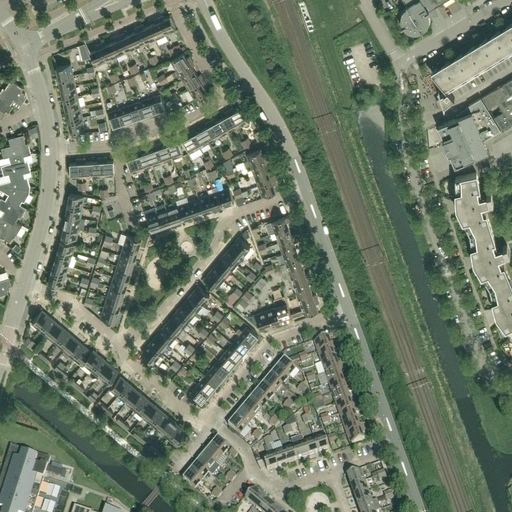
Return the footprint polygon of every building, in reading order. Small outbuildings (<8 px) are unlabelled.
[(436,11),(435,7),(446,0),(403,0),(408,7),(405,10),(404,11),(402,15),(402,20),(404,25),(401,26),(402,27),(404,25),(407,29),(412,31),(417,31),(421,30),(423,32),(424,32),(422,29),(426,26),(428,22),(429,16),(427,14),(436,11)] [(176,30),(170,16),(164,19),(163,16),(159,18),(166,35),(176,30)] [(166,35),(159,18),(154,20),(156,23),(150,25),(156,39),(166,35)] [(511,24),(508,28),(507,26),(506,26),(496,35),(494,33),(494,34),(483,43),(483,42),(482,41),(471,50),(469,49),(459,57),(458,58),(457,56),(447,64),(446,66),(444,64),(433,73),(432,71),(431,72),(443,86),(444,88),(440,91),(439,88),(438,89),(441,96),(436,100),(442,107),(444,106),(444,107),(444,108),(445,108),(444,107),(444,106),(448,102),(453,98),(454,99),(454,98),(448,90),(458,83),(470,76),(473,74),(482,69),(495,61),(506,54),(511,51),(511,24)] [(156,39),(150,25),(144,28),(143,25),(139,27),(146,43),(156,39)] [(146,43),(139,27),(134,29),(136,32),(130,34),(136,48),(146,43)] [(354,29),(349,31),(354,42),(360,40),(354,29)] [(136,48),(130,34),(125,37),(123,33),(119,35),(126,52),(136,48)] [(126,52),(119,35),(115,37),(116,41),(110,43),(117,57),(126,52)] [(117,57),(110,43),(105,45),(104,42),(99,44),(107,61),(117,57)] [(107,61),(99,44),(95,46),(96,49),(90,52),(96,66),(107,61)] [(176,70),(192,60),(190,56),(187,58),(183,53),(170,61),(176,70)] [(195,71),(192,66),(195,64),(192,60),(176,70),(172,73),(174,77),(179,74),(182,79),(195,71)] [(59,78),(73,75),(77,74),(75,63),(56,67),(59,78)] [(188,89),(204,79),(201,75),(198,77),(195,71),(182,79),(188,89)] [(76,85),(73,75),(59,78),(61,89),(76,85)] [(511,78),(482,97),(482,98),(489,108),(498,103),(503,111),(494,117),(500,128),(501,129),(511,122),(511,78)] [(207,90),(203,85),(206,83),(204,79),(188,89),(194,98),(207,90)] [(25,94),(20,91),(22,88),(10,80),(4,89),(2,88),(0,91),(0,98),(10,104),(13,98),(21,104),(26,97),(24,96),(25,94)] [(78,96),(76,85),(61,89),(63,99),(78,96)] [(165,108),(160,94),(150,98),(155,112),(160,110),(161,113),(166,112),(165,109),(165,108)] [(180,99),(177,94),(170,98),(173,103),(180,99)] [(80,107),(78,96),(63,99),(66,110),(80,107)] [(440,125),(438,126),(443,139),(443,140),(448,153),(449,153),(455,166),(489,152),(484,140),(501,130),(481,97),(469,105),(472,111),(448,122),(447,120),(440,125)] [(12,106),(10,104),(0,98),(0,109),(4,113),(5,111),(8,112),(12,106)] [(155,112),(150,98),(139,102),(145,119),(150,117),(149,114),(155,112)] [(145,119),(139,102),(129,105),(134,119),(140,117),(141,121),(145,119)] [(134,119),(129,105),(119,109),(125,126),(130,125),(128,121),(134,119)] [(83,117),(80,107),(66,110),(68,121),(83,117)] [(247,121),(240,108),(234,111),(233,108),(229,111),(238,127),(247,121)] [(125,126),(119,109),(108,113),(113,127),(119,125),(121,128),(125,126)] [(238,127),(229,111),(224,113),(226,116),(221,119),(228,132),(238,127)] [(85,128),(83,117),(68,121),(70,131),(85,128)] [(228,132),(221,119),(215,122),(214,119),(210,121),(219,137),(228,132)] [(105,121),(98,123),(100,131),(107,129),(105,121)] [(219,137),(210,121),(205,123),(207,126),(202,129),(209,143),(219,137)] [(209,143),(202,129),(197,132),(195,129),(191,132),(200,148),(209,143)] [(200,148),(191,132),(187,134),(188,137),(183,140),(190,153),(200,148)] [(30,154),(27,143),(25,144),(22,135),(8,139),(10,145),(0,148),(3,158),(8,157),(8,156),(22,152),(23,156),(30,154)] [(184,155),(179,141),(178,141),(177,138),(172,139),(174,143),(168,145),(173,159),(184,155)] [(173,159),(168,145),(162,147),(161,143),(157,145),(163,162),(173,159)] [(163,162),(157,145),(152,147),(153,150),(147,152),(152,166),(163,162)] [(267,159),(266,154),(263,156),(260,149),(246,155),(250,165),(267,159)] [(152,166),(147,152),(142,154),(141,151),(136,152),(142,170),(152,166)] [(30,172),(27,160),(25,161),(23,156),(22,152),(8,156),(8,157),(9,163),(0,165),(3,175),(8,174),(7,174),(22,170),(23,174),(30,172)] [(142,170),(136,152),(132,154),(133,157),(127,159),(132,173),(142,170)] [(115,175),(114,160),(107,161),(107,157),(102,158),(103,176),(115,175)] [(103,176),(102,158),(97,158),(98,161),(92,162),(92,177),(103,176)] [(82,177),(80,159),(76,159),(76,163),(69,163),(70,178),(82,177)] [(92,177),(92,162),(85,162),(85,159),(80,159),(82,177),(92,177)] [(268,170),(266,164),(269,163),(267,159),(250,165),(254,175),(268,170)] [(29,187),(26,177),(24,177),(23,174),(22,170),(7,174),(8,174),(9,180),(0,182),(0,186),(29,190),(29,187)] [(275,179),(274,174),(270,176),(268,170),(254,175),(258,186),(275,179)] [(480,187),(477,174),(477,173),(456,177),(455,177),(456,185),(458,185),(460,191),(480,187)] [(276,191),(274,185),(277,183),(275,179),(258,186),(262,196),(276,191)] [(23,202),(28,193),(29,190),(0,186),(0,190),(8,194),(4,200),(17,208),(19,204),(21,201),(23,202)] [(234,201),(229,187),(219,191),(224,205),(234,201)] [(492,197),(491,193),(487,194),(482,196),(480,187),(460,191),(456,192),(456,200),(457,207),(461,206),(492,197)] [(224,205),(219,191),(209,194),(214,209),(224,205)] [(82,207),(84,196),(69,193),(67,204),(82,207)] [(214,209),(209,194),(198,198),(203,212),(214,209)] [(25,208),(19,204),(17,208),(4,200),(0,198),(0,197),(0,209),(3,211),(0,217),(13,225),(15,221),(18,217),(20,218),(25,208)] [(486,213),(484,204),(489,203),(494,202),(492,197),(461,206),(457,207),(460,213),(463,220),(464,220),(467,219),(467,220),(487,213),(486,213)] [(203,212),(198,198),(188,202),(193,216),(203,212)] [(193,216),(188,202),(178,205),(183,219),(193,216)] [(168,209),(167,209),(164,203),(155,207),(157,213),(162,227),(173,223),(168,209)] [(183,219),(178,205),(175,206),(175,204),(174,203),(172,203),(171,203),(170,203),(168,205),(168,206),(168,207),(169,209),(168,209),(173,223),(183,219)] [(80,218),(82,207),(67,204),(66,215),(80,218)] [(162,227),(157,213),(147,216),(152,230),(162,227)] [(491,227),(487,213),(467,220),(469,225),(466,226),(470,233),(491,227)] [(85,219),(80,218),(66,215),(64,226),(79,229),(83,229),(85,219)] [(21,225),(15,221),(13,225),(0,217),(0,216),(0,237),(9,242),(13,234),(16,235),(21,225)] [(289,227),(287,222),(290,221),(289,216),(285,217),(267,223),(270,233),(275,232),(289,227)] [(77,240),(79,229),(64,226),(62,237),(77,240)] [(296,236),(294,232),(291,233),(289,227),(275,232),(279,243),(296,236)] [(495,240),(491,227),(470,233),(471,241),(474,240),(475,246),(495,240)] [(138,250),(141,239),(127,234),(123,245),(138,250)] [(296,248),(294,242),(298,241),(296,236),(279,243),(282,253),(296,248)] [(250,247),(239,237),(232,246),(243,255),(250,247)] [(72,255),(76,244),(61,240),(58,251),(72,255)] [(478,260),(509,249),(507,245),(503,247),(498,249),(495,240),(475,246),(472,247),(473,255),(474,262),(478,260)] [(135,260),(138,250),(123,245),(120,255),(135,260)] [(243,255),(232,246),(225,254),(236,264),(243,255)] [(303,257),(302,253),(298,254),(296,248),(282,253),(286,263),(303,257)] [(504,265),(501,257),(506,255),(510,253),(509,249),(478,260),(474,262),(478,268),(482,275),(486,273),(486,274),(504,266),(504,265)] [(69,266),(72,255),(58,251),(55,261),(69,266)] [(236,264),(225,254),(218,262),(229,272),(236,264)] [(131,270),(135,260),(120,255),(117,266),(131,270)] [(76,256),(75,264),(85,266),(87,257),(76,256)] [(304,268),(302,263),(305,262),(303,257),(286,263),(289,273),(304,268)] [(65,276),(69,266),(55,261),(51,271),(65,276)] [(262,266),(256,261),(254,264),(259,269),(262,266)] [(229,272),(218,262),(211,271),(222,280),(229,272)] [(128,281),(131,270),(117,266),(114,276),(128,281)] [(510,278),(504,266),(486,274),(488,279),(486,280),(490,287),(510,278)] [(310,277),(309,273),(306,274),(304,268),(289,273),(293,284),(310,277)] [(62,287),(65,276),(51,271),(48,282),(62,287)] [(222,280),(211,271),(203,279),(215,289),(222,280)] [(125,291),(128,281),(114,276),(110,286),(125,291)] [(311,289),(309,283),(312,282),(310,277),(293,284),(297,294),(311,289)] [(8,286),(11,285),(8,278),(0,280),(0,295),(8,293),(6,289),(9,288),(8,286)] [(511,292),(511,283),(510,278),(490,287),(492,295),(494,294),(496,299),(511,292)] [(210,295),(198,285),(191,294),(203,304),(210,295)] [(121,301),(125,291),(110,286),(107,297),(121,301)] [(236,287),(234,290),(240,295),(242,292),(236,287)] [(318,298),(316,293),(313,294),(311,289),(297,294),(300,304),(318,298)] [(237,298),(240,295),(234,290),(231,293),(237,298)] [(501,314),(511,308),(511,292),(496,299),(497,299),(493,301),(495,309),(497,315),(501,314)] [(203,304),(191,294),(184,302),(196,312),(203,304)] [(290,313),(284,295),(273,299),(276,307),(282,321),(286,319),(288,323),(293,321),(292,318),(304,313),(302,309),(290,313)] [(118,312),(121,301),(107,297),(104,307),(118,312)] [(243,298),(236,306),(242,311),(249,303),(247,301),(243,298)] [(304,313),(304,315),(318,310),(316,303),(319,302),(318,298),(300,304),(302,309),(304,313)] [(189,320),(196,312),(184,302),(177,310),(189,320)] [(115,322),(118,312),(104,307),(100,318),(115,322)] [(272,328),(276,326),(275,323),(282,321),(276,307),(266,311),(272,328)] [(483,310),(486,326),(496,324),(494,308),(483,310)] [(511,308),(501,314),(497,315),(501,321),(506,327),(509,326),(509,325),(511,323),(511,308)] [(41,329),(50,317),(42,310),(32,321),(41,329)] [(189,320),(177,310),(170,319),(182,328),(185,324),(189,320)] [(267,330),(272,328),(266,311),(255,314),(260,329),(266,326),(267,330)] [(49,336),(59,324),(50,317),(41,329),(49,336)] [(175,337),(182,328),(170,319),(163,327),(175,337)] [(57,343),(67,331),(59,324),(49,336),(57,343)] [(254,341),(258,336),(247,326),(242,331),(239,328),(236,332),(239,335),(254,347),(256,343),(254,341)] [(175,337),(163,327),(156,335),(168,345),(175,337)] [(65,350),(75,338),(67,331),(57,343),(65,350)] [(168,345),(156,335),(149,344),(161,353),(168,345)] [(254,347),(239,335),(232,343),(244,353),(248,348),(250,350),(254,347)] [(23,342),(27,345),(31,340),(28,337),(23,342)] [(74,357),(83,345),(75,338),(65,350),(74,357)] [(335,347),(333,343),(330,344),(328,338),(314,343),(318,353),(335,347)] [(189,343),(186,347),(192,351),(195,348),(189,343)] [(244,353),(232,343),(226,351),(240,363),(243,360),(240,357),(244,353)] [(161,353),(149,344),(142,352),(153,362),(161,353)] [(82,363),(84,362),(92,352),(91,352),(83,345),(74,357),(82,363)] [(335,358),(333,353),(337,352),(335,347),(318,353),(321,363),(335,358)] [(92,369),(102,357),(93,350),(91,352),(92,352),(84,362),(92,369)] [(37,355),(43,359),(46,356),(40,351),(37,355)] [(240,363),(226,351),(219,360),(230,369),(234,365),(236,367),(240,363)] [(51,360),(46,356),(43,359),(48,364),(51,360)] [(100,376),(110,364),(102,357),(92,369),(100,376)] [(342,367),(341,363),(337,364),(335,358),(321,363),(325,374),(342,367)] [(296,369),(284,359),(280,364),(278,362),(275,365),(289,377),(296,369)] [(175,360),(172,363),(178,368),(181,365),(175,360)] [(230,369),(219,360),(212,368),(226,380),(229,376),(226,374),(230,369)] [(175,371),(178,368),(172,363),(170,366),(175,371)] [(109,383),(119,371),(110,364),(100,376),(109,383)] [(54,369),(59,373),(62,370),(57,365),(54,369)] [(289,377),(275,365),(271,369),(274,371),(270,376),(282,385),(289,377)] [(343,379),(341,373),(344,372),(342,367),(325,374),(328,384),(343,379)] [(226,380),(212,368),(205,376),(216,386),(220,381),(223,383),(226,380)] [(119,395),(129,383),(120,376),(110,387),(119,395)] [(216,386),(205,376),(198,384),(212,396),(215,393),(212,390),(216,386)] [(282,385),(270,376),(266,381),(264,378),(261,382),(275,394),(282,385)] [(70,383),(76,387),(79,384),(73,379),(70,383)] [(349,388),(348,384),(345,385),(343,379),(328,384),(332,394),(349,388)] [(275,394),(261,382),(258,386),(260,388),(256,392),(268,402),(275,394)] [(127,402),(137,390),(129,383),(119,395),(127,402)] [(84,388),(79,384),(76,387),(81,392),(84,388)] [(212,396),(198,384),(190,393),(202,403),(206,398),(209,400),(212,396)] [(350,399),(348,394),(351,392),(349,388),(332,394),(336,404),(350,399)] [(135,409),(145,397),(137,390),(127,402),(135,409)] [(268,402),(256,392),(252,397),(250,395),(247,398),(261,410),(268,402)] [(144,416),(153,404),(145,397),(135,409),(144,416)] [(261,410),(247,398),(244,402),(246,404),(242,409),(254,419),(261,410)] [(357,408),(355,404),(352,405),(350,399),(336,404),(339,415),(357,408)] [(152,423),(162,411),(153,404),(144,416),(152,423)] [(317,416),(325,412),(323,407),(315,411),(317,416)] [(357,420),(355,414),(358,413),(357,408),(339,415),(343,425),(357,420)] [(254,419),(242,409),(238,414),(236,411),(233,415),(247,427),(254,419)] [(160,430),(170,418),(162,411),(152,423),(160,430)] [(247,427),(233,415),(230,419),(232,421),(228,426),(240,436),(247,427)] [(274,416),(272,419),(277,424),(280,421),(274,416)] [(116,421),(121,425),(124,422),(118,417),(116,421)] [(169,436),(178,425),(170,418),(160,430),(169,436)] [(275,427),(277,424),(272,419),(269,422),(269,423),(275,427)] [(364,429),(362,424),(359,425),(357,420),(343,425),(347,435),(364,429)] [(130,427),(124,422),(121,425),(127,430),(130,427)] [(177,444),(187,432),(178,425),(169,436),(177,444)] [(364,441),(362,434),(365,433),(364,429),(347,435),(350,446),(364,441)] [(329,448),(324,434),(313,438),(318,452),(329,448)] [(230,447),(218,438),(215,436),(212,439),(215,442),(211,446),(222,456),(230,447)] [(291,440),(293,445),(298,459),(308,456),(303,442),(301,436),(291,440)] [(318,452),(313,438),(303,442),(308,456),(318,452)] [(149,448),(154,453),(157,450),(151,445),(149,448)] [(298,459),(293,445),(283,449),(288,463),(298,459)] [(0,480),(0,511),(32,511),(45,472),(47,466),(50,458),(11,446),(4,467),(2,475),(0,480)] [(222,456),(211,446),(207,451),(204,449),(201,452),(215,464),(222,456)] [(288,463),(283,449),(272,452),(277,467),(288,463)] [(229,453),(235,458),(237,455),(232,450),(229,453)] [(215,464),(201,452),(198,456),(201,458),(197,463),(208,472),(215,464)] [(277,467),(272,452),(262,456),(267,470),(277,467)] [(208,472),(197,463),(193,467),(190,465),(187,469),(201,481),(208,472)] [(263,463),(257,465),(259,471),(265,470),(263,463)] [(63,471),(47,466),(45,472),(61,477),(63,471)] [(201,481),(187,469),(184,472),(187,475),(183,480),(194,489),(201,481)] [(365,481),(361,471),(347,476),(351,486),(365,481)] [(369,491),(365,481),(351,486),(354,496),(369,491)] [(254,507),(264,495),(255,488),(245,499),(254,507)] [(372,502),(369,491),(354,496),(358,507),(372,502)] [(260,511),(263,511),(272,502),(264,495),(254,507),(260,511)] [(63,499),(59,509),(68,511),(72,502),(63,499)] [(377,500),(372,502),(358,507),(359,511),(375,511),(376,511),(380,510),(377,500)] [(277,511),(280,509),(272,502),(263,511),(277,511)]
